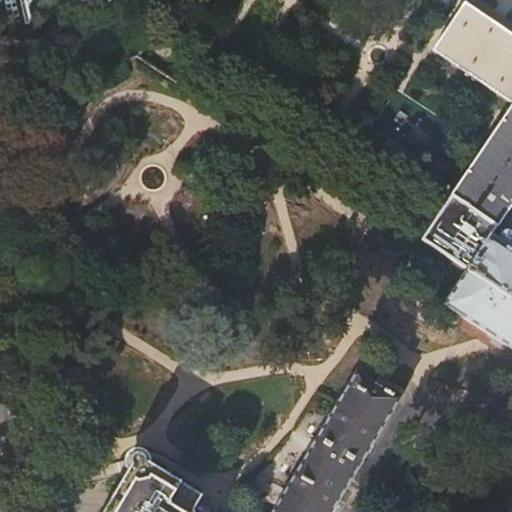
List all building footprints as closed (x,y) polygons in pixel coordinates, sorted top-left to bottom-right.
[(511,252),(491,239),(511,208),(511,36),(465,5),(434,51),(511,105),(511,107),(450,196),(484,220),(468,242),(483,252),(467,272),(511,301),(511,252)] [(158,92),(203,122),(213,107),(168,77),(158,92)] [(511,301),(467,272),(442,305),(511,350),(511,301)] [(356,374),(273,511),(332,511),(399,400),(356,374)] [(138,455),(103,511),(225,511),(202,498),(204,495),(138,455)]
